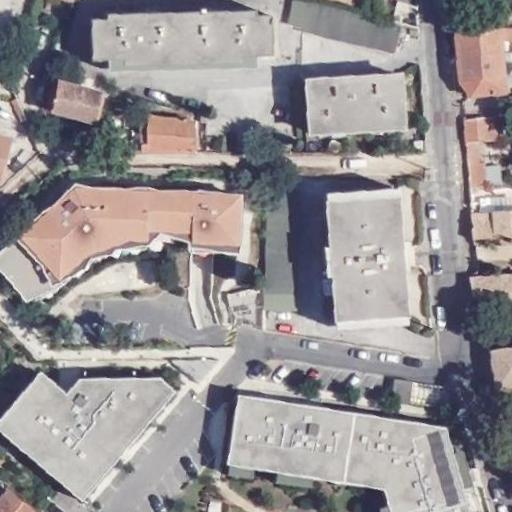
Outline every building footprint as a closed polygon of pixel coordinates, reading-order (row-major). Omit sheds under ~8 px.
[(301,28),(308,2),(301,0),(293,0),(287,25),(301,28)] [(401,24),(308,2),(301,28),(302,32),(393,53),(401,24)] [(242,57),(257,56),(273,56),(273,16),(257,16),(257,11),(108,13),(107,19),(92,19),(92,59),(108,58),(124,58),(124,66),(143,65),(224,64),(242,63),(242,57)] [(455,32),(459,86),(472,96),(504,94),(501,29),(455,32)] [(258,68),(257,56),(242,57),(242,63),(224,64),(223,69),(258,68)] [(124,58),(108,58),(108,71),(143,70),(143,65),(124,66),(124,58)] [(404,127),(401,76),(307,81),(309,132),(404,127)] [(103,92),(52,80),(46,109),(95,121),(103,92)] [(131,129),(131,150),(193,151),(194,120),(147,115),(147,130),(131,129)] [(504,140),(503,117),(464,120),(466,143),(479,142),(504,140)] [(0,182),(12,140),(0,136),(0,182)] [(479,142),(466,143),(469,187),(487,187),(486,162),(479,162),(479,142)] [(74,191),(0,255),(0,275),(27,305),(84,278),(89,264),(111,260),(112,256),(149,253),(159,240),(188,248),(187,255),(201,256),(240,261),(242,195),(74,191)] [(296,193),(267,193),(262,309),(295,310),(296,193)] [(397,197),(325,202),(335,321),(406,316),(397,197)] [(511,237),(511,211),(472,215),(473,241),(511,237)] [(511,308),(511,273),(471,276),(476,313),(511,308)] [(511,348),(490,350),(493,385),(511,383),(511,348)] [(38,380),(0,423),(0,437),(82,507),(172,399),(158,387),(77,386),(65,402),(38,380)] [(467,511),(444,434),(236,402),(225,471),(383,496),(387,511),(467,511)] [(29,511),(10,494),(0,504),(0,511),(29,511)] [(71,511),(59,500),(47,511),(71,511)]
